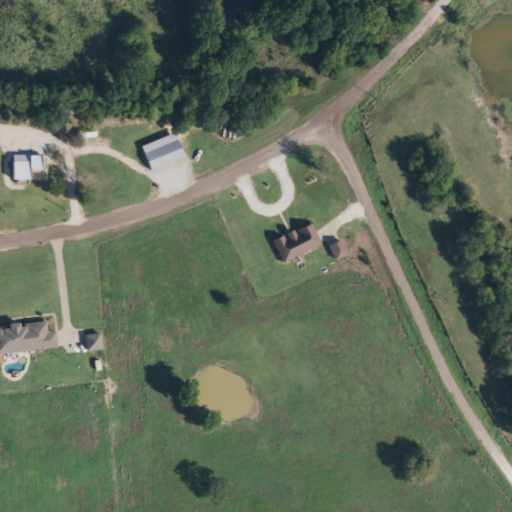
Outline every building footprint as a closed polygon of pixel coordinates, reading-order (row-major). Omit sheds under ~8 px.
[(148,169),(183,160),(177,136),(142,144),(148,169)] [(31,180),(31,171),(42,171),(42,156),(12,156),(13,180),(31,180)] [(282,263),(321,246),(312,224),(272,241),(282,263)] [(329,246),(336,262),(348,256),(341,240),(329,246)] [(0,354),(57,349),(55,333),(47,333),(46,323),(18,326),(0,327),(0,354)] [(103,350),(101,334),(85,336),(87,352),(103,350)]
